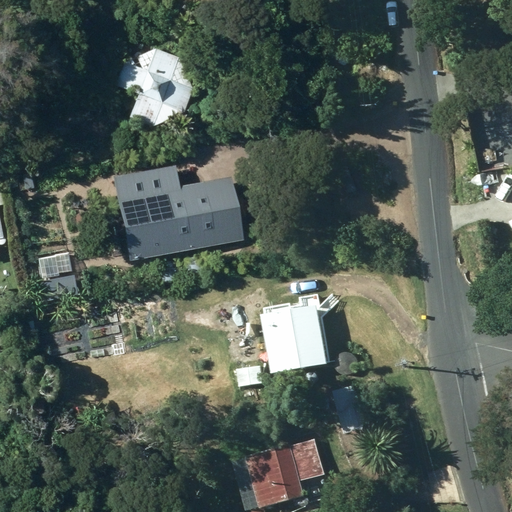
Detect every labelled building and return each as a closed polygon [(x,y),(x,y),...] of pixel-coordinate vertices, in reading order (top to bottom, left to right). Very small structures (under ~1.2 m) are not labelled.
[(140,93),(131,115),(158,126),(185,114),(196,86),(184,59),(156,48),(129,59),(119,84),(140,93)] [(336,364),(325,305),(270,316),(282,374),(336,364)] [(0,345),(9,344),(6,328),(0,329),(0,345)] [(350,433),(371,428),(362,392),(341,397),(350,433)] [(255,457),(271,508),(311,495),(296,446),(255,457)]
